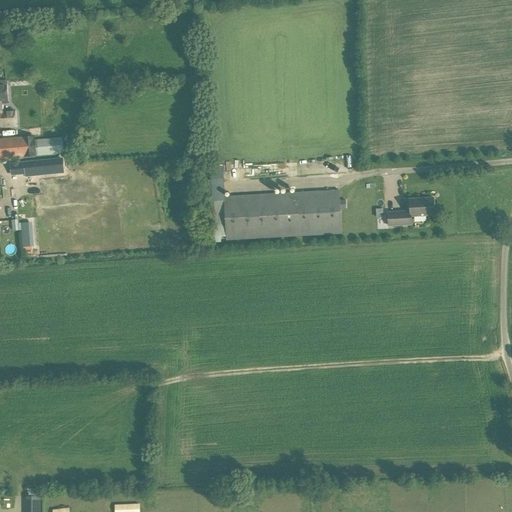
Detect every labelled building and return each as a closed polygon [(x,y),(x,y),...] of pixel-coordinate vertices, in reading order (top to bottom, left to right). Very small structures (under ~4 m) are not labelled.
[(6,84),(0,84),(0,125),(11,125),(10,111),(0,111),(0,100),(7,100),(6,84)] [(23,137),(0,139),(0,158),(25,157),(23,137)] [(63,138),(35,140),(35,156),(64,153),(63,138)] [(52,160),(11,164),(13,175),(27,174),(27,178),(53,175),(52,160)] [(221,173),(209,174),(211,196),(223,195),(221,173)] [(338,190),(223,196),(225,240),(340,233),(339,210),(338,200),(338,190)] [(409,211),(386,212),(387,225),(410,224),(410,216),(433,214),(432,197),(408,199),(409,211)] [(30,246),(29,222),(22,223),(24,247),(30,246)] [(111,501),(111,511),(113,511),(137,511),(137,500),(111,501)]
